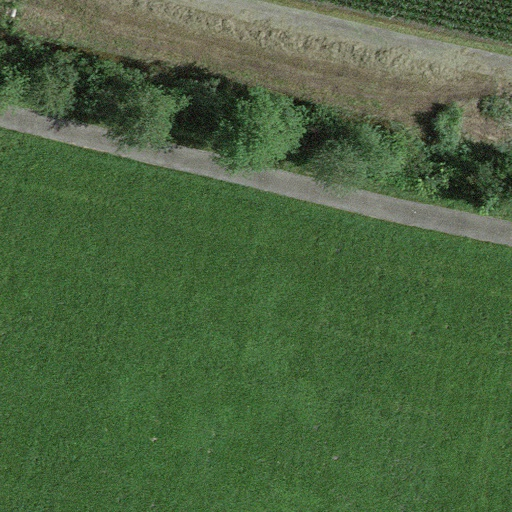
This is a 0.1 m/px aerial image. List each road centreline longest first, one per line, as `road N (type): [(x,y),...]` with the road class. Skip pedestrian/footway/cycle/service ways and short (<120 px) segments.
road 1 (track): [(511,235),(0,112)]
road 2 (track): [(259,0),(511,57)]
